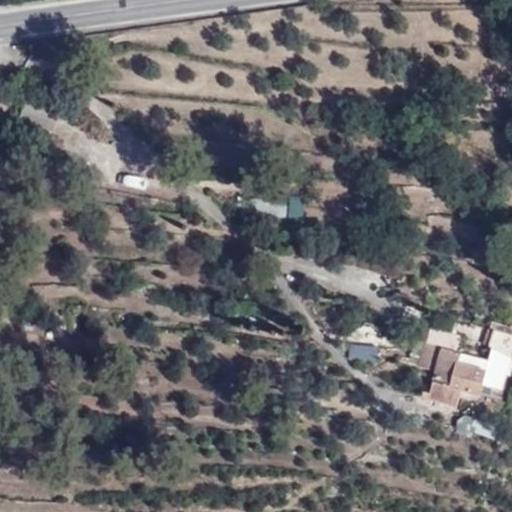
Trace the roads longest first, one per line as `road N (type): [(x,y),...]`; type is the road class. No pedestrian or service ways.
road 1 (unknown): [(0,51),(119,126),(214,216),(270,256),(383,311),(475,335)]
road 2 (tertiary): [(0,28),(195,0)]
